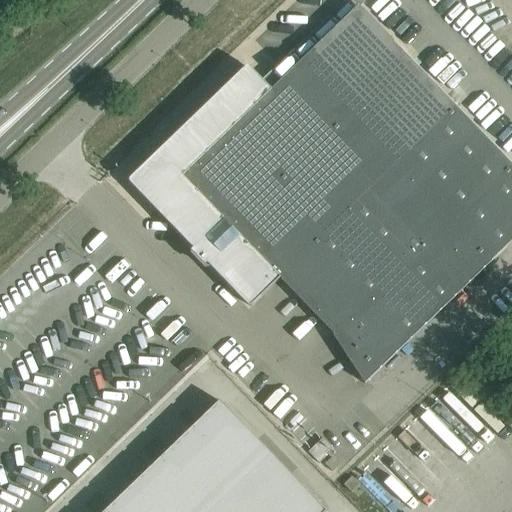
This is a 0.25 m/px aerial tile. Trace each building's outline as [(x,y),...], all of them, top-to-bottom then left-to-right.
[(194,249),(195,249),(196,251),(205,241),(220,256),(210,266),(212,267),(250,308),(275,284),(280,279),(335,336),(333,337),(365,385),(511,242),(511,164),(359,6),(271,92),(248,68),(130,182),(194,249)] [(447,399),(385,456),(425,499),(437,488),(444,496),(475,468),(470,463),(510,425),(468,380),(447,399)] [(326,511),(220,402),(105,511),(326,511)] [(339,465),(332,458),(325,465),(332,472),(339,465)] [(359,485),(352,478),(344,485),(352,493),(359,485)]
